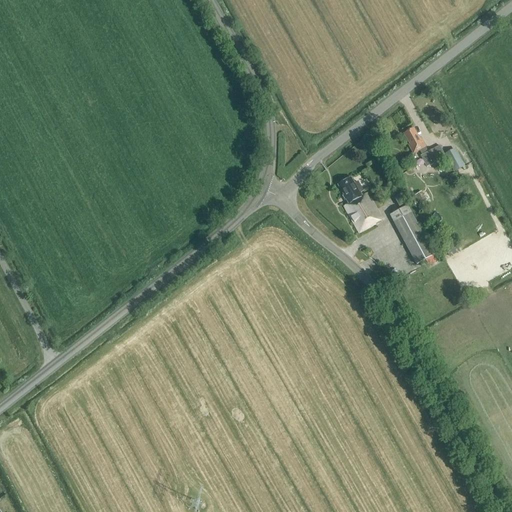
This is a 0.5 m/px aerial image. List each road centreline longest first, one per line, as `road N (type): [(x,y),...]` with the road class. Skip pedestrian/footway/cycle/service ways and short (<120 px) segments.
road 1 (unclassified): [(501,511),(385,305),(279,195)]
road 2 (secondary): [(0,409),(211,242),(260,188)]
road 3 (unclassified): [(279,195),(511,5)]
road 4 (secondary): [(260,188),(269,149),(262,94),(208,0)]
